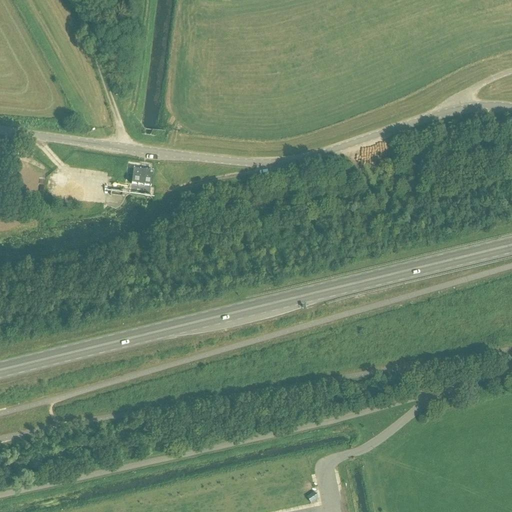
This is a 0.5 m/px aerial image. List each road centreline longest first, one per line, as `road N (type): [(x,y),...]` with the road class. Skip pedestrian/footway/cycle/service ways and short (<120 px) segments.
road 1 (unclassified): [(0,496),(332,421),(511,368)]
road 2 (primary): [(0,371),(511,245)]
road 3 (unclassified): [(511,106),(451,110),(267,163),(0,131)]
road 4 (unknown): [(332,511),(329,462),(437,391)]
road 5 (track): [(77,0),(126,148)]
